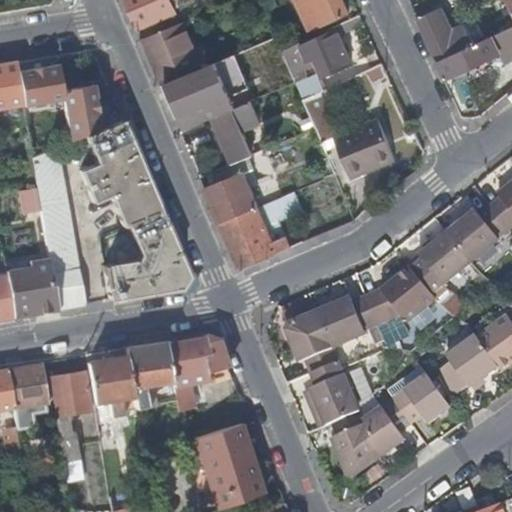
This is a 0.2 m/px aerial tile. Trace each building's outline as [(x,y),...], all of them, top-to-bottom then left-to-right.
[(127,0),(139,29),(176,13),(171,0),(170,0),(127,0)] [(182,10),(179,3),(177,0),(170,0),(171,0),(176,13),(182,10)] [(279,6),(276,0),(268,0),(264,2),(268,10),(279,6)] [(343,0),(295,0),(310,32),(350,14),(343,0)] [(439,10),(418,20),(437,61),(475,44),(465,24),(454,29),(451,24),(447,26),(439,10)] [(184,76),(203,68),(184,22),(143,39),(163,85),(167,83),(184,76)] [(352,64),(336,27),(284,51),(292,69),(317,59),(325,77),(352,64)] [(511,48),(511,27),(493,36),(501,54),(511,49),(511,48)] [(475,44),(437,61),(462,113),(476,106),(461,73),(501,54),(493,36),(475,44)] [(236,108),(217,62),(203,68),(184,76),(167,83),(186,129),(201,123),(213,118),(236,108)] [(18,72),(17,64),(0,66),(0,106),(15,104),(18,117),(26,115),(20,79),(18,72)] [(86,137),(102,131),(94,85),(63,91),(59,65),(18,72),(20,79),(26,115),(28,129),(33,158),(86,137)] [(305,99),(324,90),(317,75),(298,83),(305,99)] [(256,124),(248,103),(236,108),(213,118),(232,164),(252,156),(241,130),(256,124)] [(28,129),(26,115),(18,117),(14,117),(17,131),(28,129)] [(317,129),(313,119),(302,124),(306,133),(317,129)] [(352,180),(397,163),(381,121),(336,139),(352,180)] [(123,226),(161,210),(123,122),(102,131),(86,137),(97,163),(80,170),(93,203),(111,197),(123,226)] [(201,123),(186,129),(182,131),(189,149),(209,141),(201,123)] [(206,188),(221,224),(263,206),(249,172),(258,168),(252,156),(232,164),(214,171),(220,182),(206,188)] [(337,445),(348,474),(403,435),(401,432),(423,416),(425,419),(448,403),(429,377),(365,421),(335,349),(368,335),(366,331),(401,315),(408,324),(436,300),(433,296),(498,241),(497,240),(511,227),(511,182),(498,195),(500,197),(478,214),(474,210),(419,256),(422,260),(411,268),(410,267),(381,290),(355,302),(352,298),(290,324),(288,330),(301,361),(307,358),(310,365),(319,387),(313,390),(328,427),(335,424),(339,434),(342,443),(337,445)] [(240,269),(292,248),(287,236),(273,242),(267,226),(293,215),(286,196),(263,206),(221,224),(240,269)] [(43,216),(58,214),(57,204),(41,207),(43,216)] [(181,289),(188,275),(161,210),(123,226),(101,236),(111,301),(181,289)] [(43,216),(49,254),(74,249),(68,212),(58,214),(43,216)] [(15,317),(59,310),(53,274),(51,263),(32,266),(33,271),(7,275),(8,278),(15,317)] [(53,274),(59,310),(84,305),(78,270),(53,274)] [(0,319),(15,317),(8,278),(0,279),(0,319)] [(440,371),(458,396),(469,388),(511,357),(511,319),(509,317),(479,338),(478,337),(449,358),(451,363),(440,371)] [(173,381),(178,413),(193,411),(189,389),(208,387),(206,373),(227,366),(219,339),(206,335),(206,337),(169,344),(172,360),(170,361),(173,381)] [(127,357),(133,395),(135,407),(151,405),(148,386),(173,381),(170,361),(167,342),(126,349),(127,357)] [(87,363),(94,402),(107,400),(110,415),(123,413),(120,398),(133,395),(127,357),(87,363)] [(511,357),(469,388),(470,390),(500,369),(503,373),(511,365),(511,357)] [(307,358),(301,361),(304,367),(310,365),(307,358)] [(14,413),(16,426),(24,424),(21,407),(48,402),(42,363),(7,368),(14,413)] [(0,410),(8,409),(8,414),(14,413),(7,368),(0,369),(0,410)] [(56,417),(67,415),(90,410),(84,371),(49,377),(56,417)] [(323,429),(328,427),(313,390),(307,393),(323,429)] [(448,403),(425,419),(429,425),(452,409),(448,403)] [(63,461),(79,458),(75,431),(68,432),(66,421),(57,423),(63,461)] [(212,510),(218,509),(226,505),(232,502),(259,494),(240,422),(193,437),(212,510)] [(7,460),(21,457),(16,426),(1,428),(7,460)] [(333,437),(337,445),(342,443),(339,434),(333,437)] [(403,435),(348,474),(348,477),(354,479),(406,441),(403,435)] [(63,461),(64,471),(81,468),(79,458),(63,461)] [(478,504),(481,511),(491,511),(499,509),(494,498),(478,504)]
